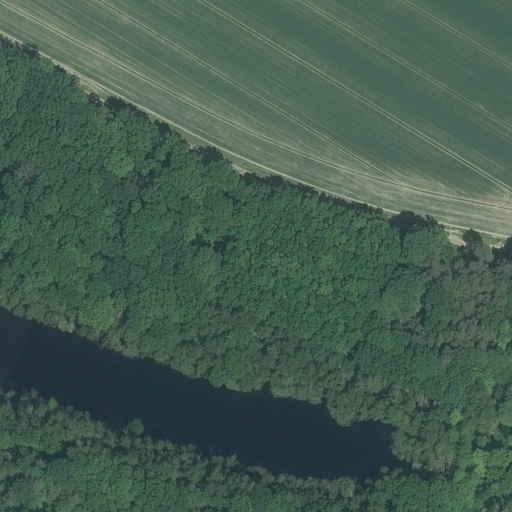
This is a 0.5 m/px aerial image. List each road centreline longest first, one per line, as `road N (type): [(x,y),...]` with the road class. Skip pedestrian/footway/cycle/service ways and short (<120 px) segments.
road 1 (track): [(0,41),(257,166),(384,211),(411,228),(400,253)]
road 2 (track): [(353,373),(202,314),(106,303),(59,276),(0,221)]
